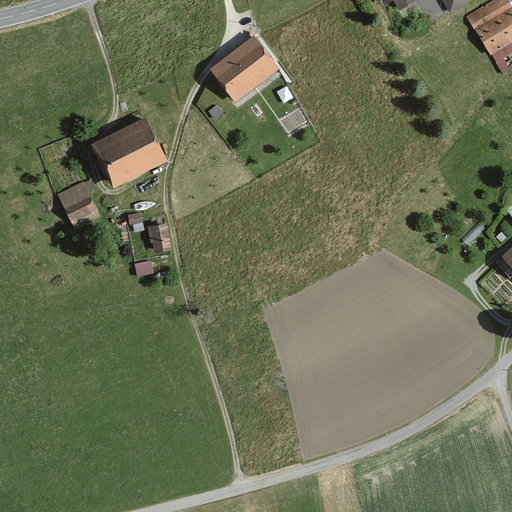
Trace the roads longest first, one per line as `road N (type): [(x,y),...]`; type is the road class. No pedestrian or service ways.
road 1 (track): [(227,0),(232,30),(192,85),(166,174),(179,275),(232,442),(236,492)]
road 2 (unclassified): [(495,374),(355,456),(161,511)]
road 3 (track): [(87,0),(113,86),(99,132)]
